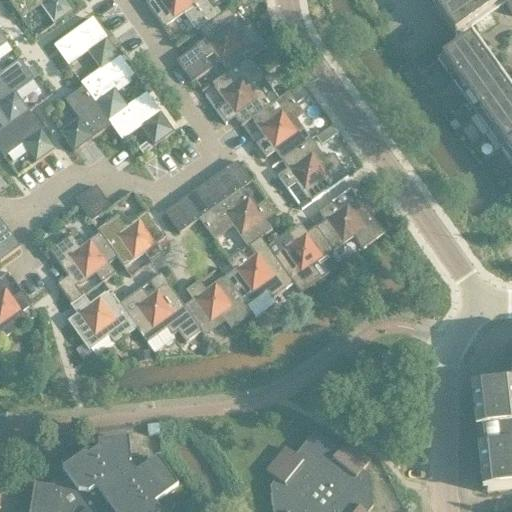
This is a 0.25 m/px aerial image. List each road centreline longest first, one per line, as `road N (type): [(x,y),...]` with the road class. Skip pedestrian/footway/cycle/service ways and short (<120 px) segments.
road 1 (residential): [(126,0),(159,44),(160,74),(218,157),(167,193),(77,176),(17,215)]
road 2 (tertiary): [(480,300),(317,68),(285,0)]
road 3 (residential): [(447,511),(442,369),(480,300)]
